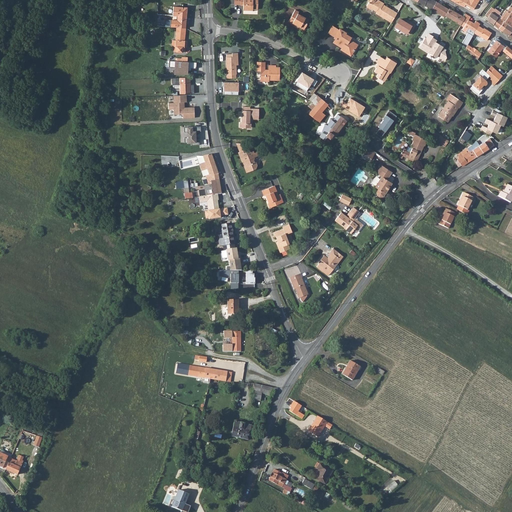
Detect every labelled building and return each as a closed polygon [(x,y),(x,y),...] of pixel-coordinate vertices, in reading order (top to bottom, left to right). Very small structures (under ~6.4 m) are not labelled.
[(240,0),(240,3),(243,3),(243,9),(252,9),(252,8),(258,8),(257,0),(240,0)] [(383,4),(380,2),(381,1),(378,0),(368,0),(367,1),(369,2),(366,5),(367,7),(371,9),(372,9),(377,11),(376,13),(385,19),(385,18),(391,9),(383,4)] [(452,0),(456,3),(463,6),(464,6),(464,7),(465,5),(473,9),(478,0),(452,0)] [(436,1),(433,7),(432,9),(434,10),(440,14),(441,13),(461,25),(465,18),(463,17),(448,8),(445,6),(445,7),(436,1)] [(173,16),(177,17),(177,15),(186,16),(187,8),(173,7),(173,16)] [(295,9),(288,21),(296,26),(297,24),(304,29),(309,19),(298,12),(299,11),(295,9)] [(397,13),(391,9),(385,18),(391,22),(397,13)] [(488,17),(487,19),(493,24),(498,17),(502,11),(499,9),(495,15),(489,11),(486,15),(488,17)] [(498,17),(493,24),(502,31),(507,24),(504,22),(509,15),(511,12),(509,11),(508,12),(507,11),(506,13),(504,12),(499,17),(498,17)] [(462,43),(467,45),(474,33),(478,26),(479,26),(480,23),(476,21),(474,24),(468,20),(470,17),(465,14),(463,17),(465,18),(461,25),(463,26),(461,29),(468,33),(462,43)] [(507,24),(502,31),(508,35),(511,37),(511,26),(510,26),(511,23),(509,21),(511,17),(511,16),(511,17),(509,15),(504,22),(507,24)] [(399,18),(395,26),(406,33),(406,32),(410,34),(415,25),(412,23),(410,26),(406,24),(407,23),(399,18)] [(165,27),(177,28),(186,29),(186,21),(177,20),(177,21),(166,20),(165,27)] [(328,32),(334,36),(338,29),(332,25),(328,32)] [(478,26),(474,33),(479,36),(487,40),(491,33),(484,28),(483,29),(479,26),(478,26)] [(186,29),(177,28),(176,41),(173,41),(173,47),(175,47),(175,52),(185,52),(185,48),(187,48),(187,41),(185,41),(186,29)] [(336,38),(333,41),(340,45),(341,43),(343,45),(341,48),(346,52),(347,50),(351,53),(353,50),(354,51),(355,49),(354,49),(355,47),(352,45),(354,42),(348,39),(350,37),(344,33),(344,32),(339,29),(338,29),(334,36),(334,37),(336,38)] [(433,36),(428,33),(426,38),(425,38),(419,47),(429,52),(436,57),(437,55),(445,60),(446,57),(445,51),(446,50),(442,47),(443,46),(435,42),(436,40),(432,37),(433,36)] [(496,37),(488,46),(490,48),(497,38),(496,37)] [(490,48),(488,51),(496,57),(502,48),(504,50),(503,51),(511,58),(511,57),(511,49),(507,45),(506,47),(504,45),(505,44),(497,38),(490,48)] [(465,49),(474,57),(478,51),(473,48),(468,45),(465,49)] [(237,52),(231,52),(231,53),(225,53),(226,56),(225,56),(226,73),(235,73),(235,64),(237,64),(237,52)] [(376,75),(380,78),(382,76),(385,78),(389,72),(390,73),(396,62),(387,56),(385,59),(380,56),(376,61),(379,63),(374,70),(377,72),(376,75)] [(196,68),(197,62),(169,60),(169,66),(175,67),(175,74),(187,73),(187,70),(191,70),(191,68),(196,68)] [(257,61),(257,69),(260,70),(260,80),(268,80),(268,79),(279,79),(279,66),(275,66),(275,64),(268,64),(268,71),(267,71),(267,69),(264,69),(264,61),(257,61)] [(487,82),(486,81),(485,80),(487,78),(489,76),(492,73),(491,72),(488,69),(486,72),(482,70),(479,73),(482,76),(481,77),(480,76),(473,85),(470,89),(477,95),(483,88),(481,87),(483,85),(484,85),(485,85),(486,85),(486,84),(487,84),(487,83),(487,82)] [(494,69),(491,72),(492,73),(499,79),(502,76),(494,69)] [(489,80),(494,85),(499,79),(492,73),(489,76),(491,77),(489,80)] [(180,93),(190,93),(190,77),(180,77),(180,93)] [(237,81),(221,81),(221,85),(222,85),(222,94),(237,94),(237,81)] [(448,100),(438,116),(447,122),(452,115),(452,116),(458,107),(459,108),(463,102),(451,94),(447,100),(448,100)] [(195,118),(195,107),(185,108),(185,102),(187,102),(187,95),(174,95),(174,102),(168,102),(168,110),(174,110),(174,114),(183,114),(183,118),(195,118)] [(309,114),(316,119),(322,112),(328,104),(317,95),(312,102),(316,105),(309,114)] [(240,127),(246,127),(247,122),(249,122),(249,118),(258,118),(259,108),(249,108),(250,106),(242,106),(241,122),(240,122),(240,127)] [(381,137),(396,117),(388,111),(382,120),(383,120),(378,127),(379,129),(376,134),(381,137)] [(322,112),(316,119),(319,122),(325,114),(322,112)] [(497,112),(493,122),(503,127),(507,117),(497,112)] [(341,116),(326,135),(330,138),(333,134),(335,136),(347,120),(341,116)] [(201,126),(184,127),(184,132),(187,132),(187,137),(184,137),(184,143),(191,142),(191,145),(200,145),(199,139),(196,139),(196,136),(195,136),(195,131),(201,131),(201,126)] [(407,159),(407,160),(412,162),(413,160),(417,161),(420,155),(419,154),(420,152),(421,152),(424,146),(425,146),(427,140),(414,134),(411,140),(413,141),(410,148),(412,149),(410,153),(406,151),(403,150),(402,153),(402,152),(400,155),(407,159)] [(359,138),(357,141),(360,143),(362,144),(366,146),(370,140),(361,135),(359,138)] [(449,141),(441,136),(437,142),(445,147),(449,141)] [(470,146),(467,148),(474,158),(491,147),(487,140),(473,150),(470,146)] [(243,142),(236,142),(240,151),(243,150),(244,152),(250,150),(248,146),(245,146),(243,142)] [(461,145),(454,151),(457,154),(462,150),(463,147),(461,145)] [(455,156),(462,166),(474,158),(467,148),(467,149),(455,156)] [(245,167),(246,172),(255,168),(257,165),(256,161),(255,162),(254,159),(255,159),(254,156),(259,154),(257,151),(254,152),(253,150),(250,151),(250,150),(244,152),(243,150),(240,151),(238,152),(243,165),(245,164),(246,166),(245,167)] [(360,156),(369,162),(373,156),(364,150),(360,156)] [(211,154),(203,156),(205,163),(209,175),(210,175),(211,184),(203,186),(205,196),(218,195),(222,194),(218,174),(216,167),(211,154)] [(382,166),(381,167),(391,174),(392,172),(382,166)] [(381,170),(378,175),(381,177),(375,187),(378,189),(376,192),(377,195),(380,197),(383,197),(388,190),(392,183),(388,179),(391,174),(381,167),(380,169),(381,170)] [(280,203),(277,194),(274,185),(262,190),(264,195),(266,194),(269,202),(268,203),(269,207),(280,203)] [(500,191),(498,197),(510,203),(511,198),(511,187),(507,185),(503,192),(500,191)] [(456,205),(466,210),(472,197),(463,192),(456,205)] [(352,198),(343,194),(340,200),(349,205),(352,198)] [(218,195),(205,196),(199,197),(200,206),(207,205),(208,220),(220,218),(220,216),(228,215),(227,208),(219,209),(218,201),(219,201),(218,195)] [(445,210),(438,224),(448,228),(455,214),(445,210)] [(341,212),(335,220),(343,227),(344,226),(346,228),(345,229),(350,234),(353,230),(357,226),(352,221),(353,220),(355,219),(357,216),(350,211),(347,215),(349,216),(348,218),(341,212)] [(353,230),(356,233),(362,225),(359,223),(355,219),(353,220),(352,221),(357,226),(353,230)] [(231,223),(221,225),(222,230),(218,231),(220,246),(234,244),(234,240),(233,236),(231,223)] [(282,228),(273,231),(277,241),(275,242),(279,252),(288,248),(286,244),(288,243),(284,234),(291,231),(288,223),(281,226),(282,228)] [(227,261),(229,261),(240,259),(239,255),(238,255),(237,248),(226,250),(227,261)] [(315,267),(327,276),(332,270),(341,258),(339,257),(340,255),(332,248),(327,254),(328,255),(326,258),(323,255),(317,261),(318,264),(315,267)] [(230,266),(230,270),(238,270),(241,270),(240,264),(242,264),(241,259),(240,259),(229,261),(230,266)] [(238,283),(238,270),(230,270),(218,270),(218,276),(230,278),(230,283),(238,283)] [(252,274),(252,270),(247,270),(245,270),(245,284),(254,284),(254,278),(253,278),(253,274),(252,274)] [(300,273),(288,278),(293,289),(295,288),(297,294),(296,294),(297,298),(307,294),(301,278),(300,273)] [(238,314),(238,300),(227,300),(227,313),(238,314)] [(223,345),(223,351),(240,351),(240,331),(233,331),(224,331),(224,338),(232,338),(232,345),(223,345)] [(349,361),(345,368),(355,374),(359,367),(349,361)] [(216,370),(177,363),(175,373),(204,378),(209,379),(218,380),(230,382),(232,372),(216,370)] [(355,374),(345,368),(341,375),(351,380),(355,374)] [(276,388),(253,383),(254,389),(255,400),(260,401),(261,392),(271,396),(274,391),(276,388)] [(302,406),(294,401),(290,408),(291,408),(289,411),(302,419),(304,416),(298,412),(302,406)] [(332,425),(317,416),(308,431),(318,437),(325,425),(330,428),(332,425)] [(235,421),(231,435),(247,440),(251,425),(245,424),(245,422),(243,421),(242,423),(235,421)] [(42,438),(37,436),(33,446),(39,448),(42,438)] [(0,452),(0,457),(9,462),(10,458),(11,457),(0,452)] [(19,455),(16,461),(15,465),(20,467),(23,461),(22,461),(23,457),(19,455)] [(0,466),(5,469),(9,462),(0,457),(0,466)] [(9,462),(5,469),(17,474),(20,467),(15,465),(16,461),(10,458),(9,462)] [(318,471),(314,479),(325,485),(332,472),(319,465),(316,470),(318,471)] [(272,466),(268,478),(282,483),(284,475),(278,473),(279,469),(272,466)] [(313,489),(315,484),(305,479),(303,484),(313,489)] [(170,505),(180,510),(184,511),(185,511),(189,506),(183,503),(187,494),(177,489),(170,505)]
